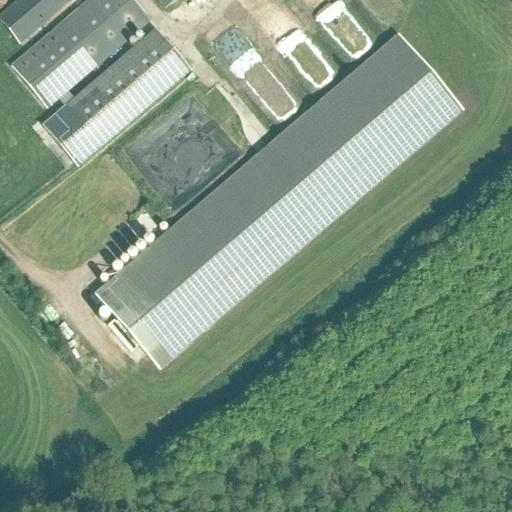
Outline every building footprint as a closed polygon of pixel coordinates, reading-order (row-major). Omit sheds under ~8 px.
[(71,0),(18,0),(0,16),(0,23),(19,45),(71,0)] [(148,22),(128,0),(91,0),(13,67),(48,108),(148,22)] [(157,0),(165,9),(174,0),(157,0)] [(306,33),(313,43),(321,37),(295,0),(274,0),(271,2),(296,39),(306,33)] [(395,0),(381,0),(389,13),(400,6),(395,0)] [(63,109),(44,125),(80,168),(99,152),(189,76),(153,33),(63,109)] [(463,113),(399,37),(95,296),(159,372),(463,113)] [(196,167),(251,147),(237,109),(154,139),(173,193),(201,182),(196,167)] [(137,349),(114,322),(107,328),(130,355),(137,349)]
